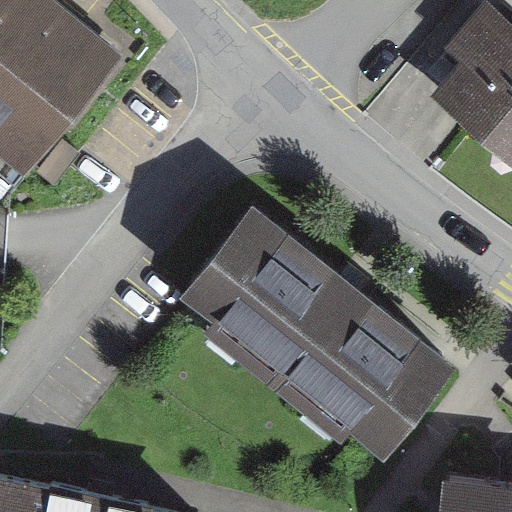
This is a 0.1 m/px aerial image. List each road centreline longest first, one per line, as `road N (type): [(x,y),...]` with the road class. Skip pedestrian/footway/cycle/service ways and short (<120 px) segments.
road 1 (residential): [(273,89),(149,205),(0,387)]
road 2 (unclassified): [(511,261),(273,89)]
road 3 (residential): [(511,345),(371,511)]
road 4 (residential): [(273,89),(372,0)]
road 5 (unclassified): [(273,89),(188,0)]
